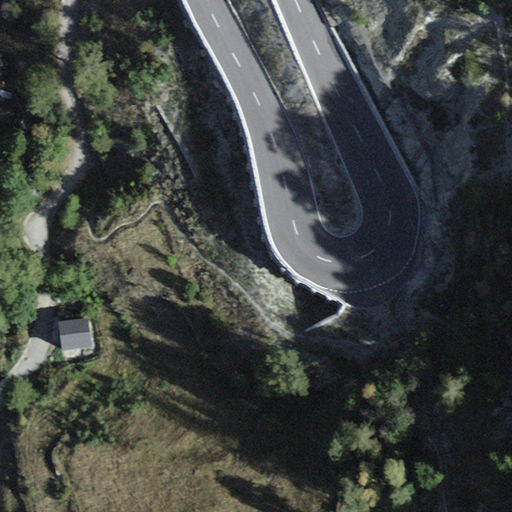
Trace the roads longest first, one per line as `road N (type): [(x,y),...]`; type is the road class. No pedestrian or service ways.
road 1 (tertiary): [(205,0),(273,136),(294,221),(314,256),(342,275),(373,261),(391,232),(384,190),(293,0)]
road 2 (unclassified): [(73,0),(68,61),(94,151),(59,204),(46,242),(50,342),(31,375),(0,401)]
